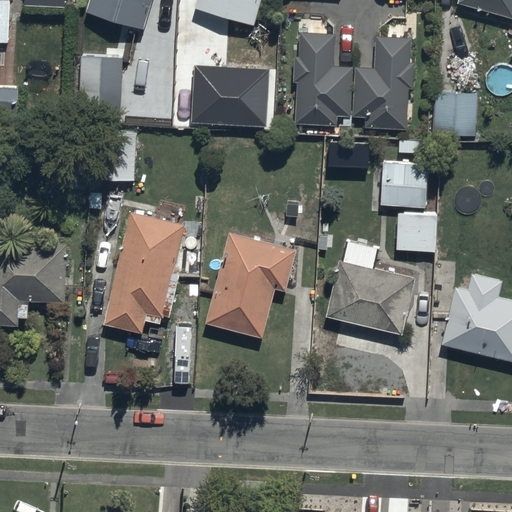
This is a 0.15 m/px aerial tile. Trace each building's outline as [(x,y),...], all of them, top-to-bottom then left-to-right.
[(9,0),(0,0),(0,38),(9,38),(9,0)] [(150,0),(89,0),(86,13),(142,30),(150,0)] [(263,0),(200,0),(197,10),(255,28),(263,0)] [(511,20),(511,0),(461,0),(460,6),(511,20)] [(340,35),(299,33),(295,127),(410,131),(414,38),(377,36),(376,65),(339,63),(340,35)] [(121,53),(79,52),(79,116),(120,117),(121,53)] [(269,69),(194,66),(191,123),(267,127),(269,69)] [(17,82),(0,82),(0,110),(17,110),(17,82)] [(478,90),(436,87),(433,129),(476,132),(478,90)] [(53,128),(53,183),(86,184),(87,129),(53,128)] [(134,177),(135,129),(98,128),(97,176),(134,177)] [(368,144),(330,142),(329,166),(367,167),(368,144)] [(428,160),(384,159),(382,203),(428,204),(428,160)] [(437,210),(399,210),(398,246),(435,247),(437,210)] [(188,225),(133,211),(104,326),(159,339),(188,225)] [(232,234),(206,325),(272,344),(297,253),(232,234)] [(71,250),(0,246),(0,328),(20,329),(21,306),(68,308),(71,250)] [(341,261),(327,317),(402,335),(416,278),(341,261)] [(511,301),(460,286),(444,341),(511,360),(511,301)]
